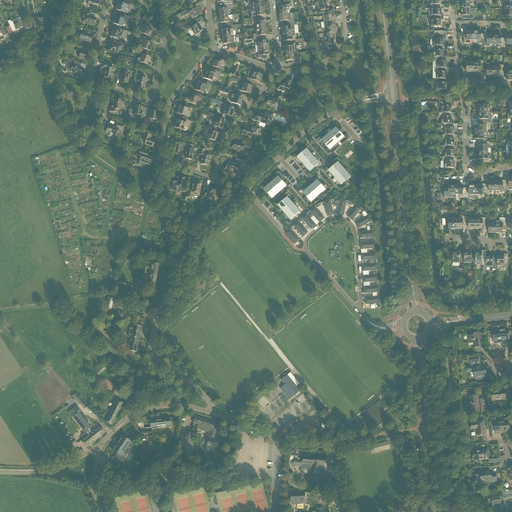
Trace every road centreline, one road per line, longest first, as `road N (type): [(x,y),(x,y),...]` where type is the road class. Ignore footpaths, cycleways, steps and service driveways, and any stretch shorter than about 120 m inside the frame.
road 1 (residential): [(212,412),(156,357),(152,337),(180,256),(235,200)]
road 2 (unclassified): [(0,472),(58,467),(150,409),(212,412)]
road 3 (residential): [(306,252),(308,236),(327,220),(351,224),(361,312)]
road 4 (residential): [(106,0),(93,82),(151,101)]
road 5 (tertiary): [(436,511),(420,368)]
road 6 (tertiary): [(397,148),(412,283)]
road 7 (residential): [(214,178),(225,136),(279,71)]
road 8 (unclassified): [(212,412),(284,442),(331,447)]
road 9 (residential): [(247,190),(308,127),(337,110)]
